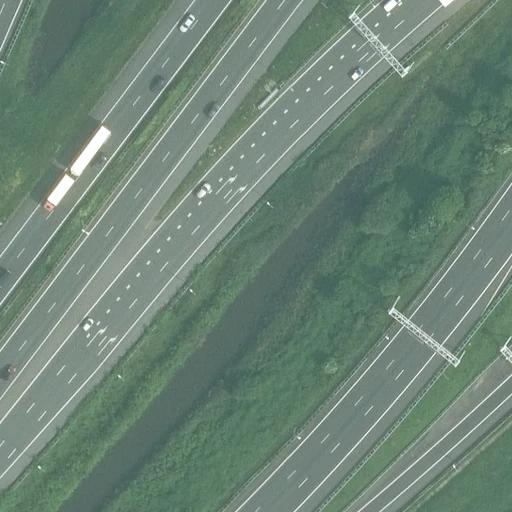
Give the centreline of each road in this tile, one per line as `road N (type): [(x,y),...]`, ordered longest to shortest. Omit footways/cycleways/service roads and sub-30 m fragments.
road 1 (motorway): [(0,446),(209,192),(404,0)]
road 2 (motorway): [(0,375),(285,0)]
road 3 (motorway): [(263,511),(363,405),(511,217)]
road 4 (motorway): [(211,0),(0,279)]
road 5 (motorway): [(367,511),(511,384)]
